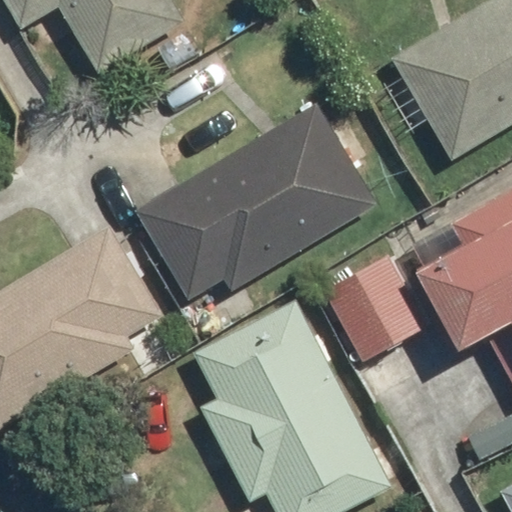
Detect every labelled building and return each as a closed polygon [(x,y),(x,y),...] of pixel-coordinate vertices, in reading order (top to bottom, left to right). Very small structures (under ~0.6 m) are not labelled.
[(14,0),(31,28),(70,6),(108,71),(195,21),(183,0),(14,0)] [(438,119),(463,159),(511,129),(511,0),(494,0),(401,56),(414,76),(388,91),(414,134),(438,119)] [(327,101),(145,208),(199,298),(234,278),(241,290),(388,203),(327,101)] [(472,243),(426,269),(445,302),(450,299),(478,347),(498,335),(511,359),(511,193),(461,223),(472,243)] [(120,224),(0,294),(0,433),(146,348),(138,335),(174,315),(120,224)] [(351,511),(403,486),(306,297),(203,350),(226,396),(209,405),(259,502),(277,493),(286,511),(351,511)] [(511,411),(474,433),(490,460),(511,447),(511,411)] [(450,511),(436,488),(405,508),(407,511),(450,511)]
